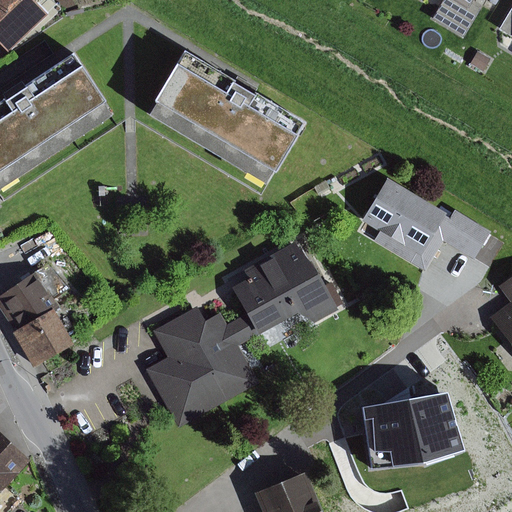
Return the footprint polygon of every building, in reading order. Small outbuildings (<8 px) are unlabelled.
[(0,0),(0,17),(18,0),(0,0)] [(465,8),(450,0),(442,0),(431,19),(464,38),(477,15),(465,8)] [(450,0),(465,8),(469,0),(450,0)] [(511,39),(511,7),(498,31),(511,39)] [(308,121),(188,48),(150,111),(269,184),(308,121)] [(477,52),(469,66),(482,73),(490,59),(477,52)] [(78,54),(0,105),(0,186),(1,188),(116,112),(78,54)] [(447,214),(389,180),(365,221),(383,231),(376,242),(425,270),(442,240),(453,221),(446,217),(447,214)] [(490,233),(457,213),(453,221),(442,240),(459,250),(475,260),(490,233)] [(246,279),(232,288),(259,336),(299,313),(316,323),(337,311),(297,242),(243,273),(246,279)] [(39,277),(0,297),(0,306),(33,366),(75,343),(39,277)] [(511,303),(493,317),(511,342),(511,279),(500,289),(505,295),(511,303)] [(168,358),(146,371),(179,428),(258,383),(237,346),(252,337),(241,317),(226,325),(219,314),(205,322),(197,307),(153,332),(168,358)] [(447,394),(364,408),(372,468),(424,462),(464,449),(447,394)] [(0,434),(0,493),(29,462),(0,434)] [(325,511),(311,473),(258,494),(264,511),(325,511)]
